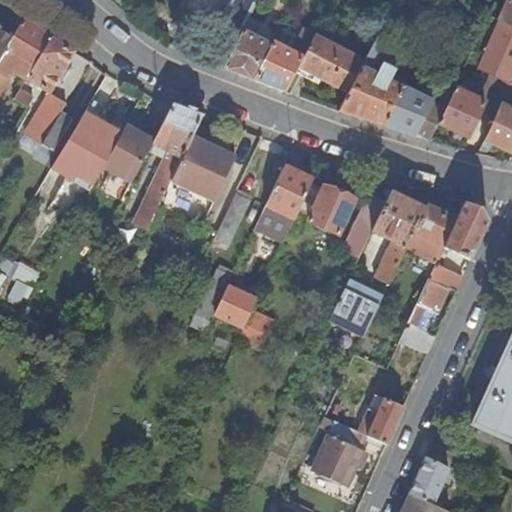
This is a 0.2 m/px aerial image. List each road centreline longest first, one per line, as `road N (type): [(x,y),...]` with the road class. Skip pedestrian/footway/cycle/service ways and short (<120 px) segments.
road 1 (residential): [(511,185),(265,110),(143,60),(73,0)]
road 2 (residential): [(511,201),(372,511)]
